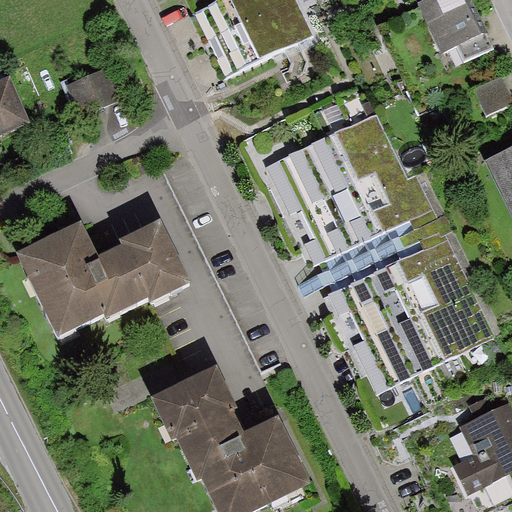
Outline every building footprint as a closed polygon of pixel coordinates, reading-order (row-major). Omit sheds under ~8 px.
[(316,36),(297,0),(235,0),(196,20),(228,81),(316,36)] [(493,49),(469,0),(422,0),(417,3),(422,13),(441,53),(455,46),(463,63),(493,49)] [(125,100),(109,70),(73,88),(89,119),(125,100)] [(511,90),(505,76),(477,89),(487,111),(511,99),(511,90)] [(0,136),(21,127),(1,82),(0,82),(0,136)] [(407,179),(375,115),(259,173),(308,270),(437,205),(420,172),(407,179)] [(511,151),(487,164),(511,212),(511,151)] [(65,345),(115,321),(152,303),(153,305),(192,286),(161,224),(123,242),(127,251),(99,264),(81,228),(22,257),(65,345)] [(493,338),(439,236),(321,297),(376,400),(493,338)] [(208,374),(150,403),(206,511),(272,511),(309,493),(272,423),(242,438),(208,374)] [(503,484),(511,478),(511,404),(464,429),(478,455),(451,469),(469,502),(503,484)]
